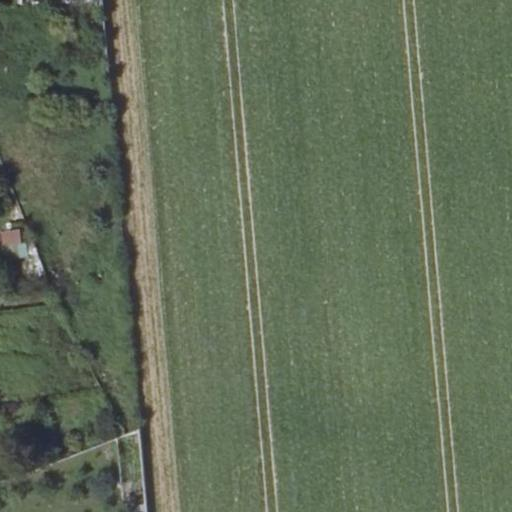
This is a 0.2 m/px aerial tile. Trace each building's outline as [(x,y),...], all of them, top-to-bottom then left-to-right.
[(117,186),(99,0),(0,0),(0,6),(77,12),(95,188),(117,186)] [(21,236),(5,238),(6,247),(22,245),(21,236)] [(22,245),(6,247),(8,259),(28,256),(26,244),(22,245)] [(135,371),(128,291),(107,292),(115,372),(135,371)] [(50,307),(1,313),(1,316),(50,310),(50,307)]
